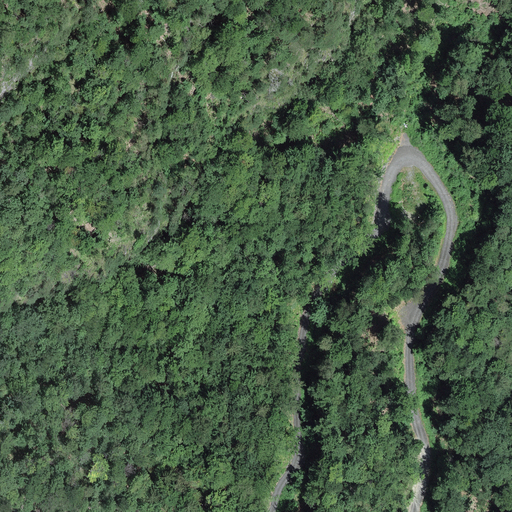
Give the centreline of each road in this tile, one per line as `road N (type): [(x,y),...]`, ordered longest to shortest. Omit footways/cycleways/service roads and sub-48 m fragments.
road 1 (track): [(413,511),(426,452),(413,410),(411,336),(445,256),(451,218),(432,176),(407,157),(386,185),(377,231),(314,301),(292,393),(299,452),(274,511)]
road 2 (motorway): [(138,511),(0,339)]
